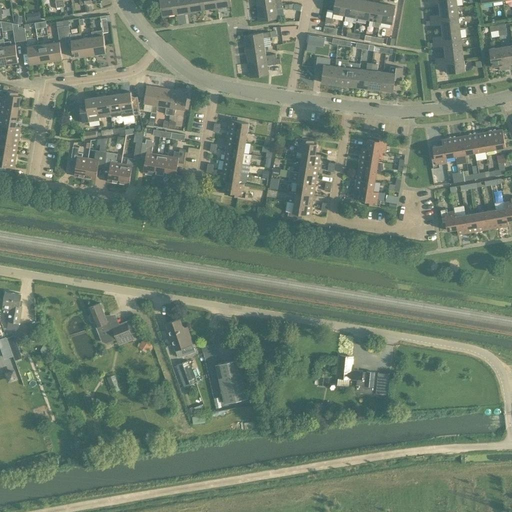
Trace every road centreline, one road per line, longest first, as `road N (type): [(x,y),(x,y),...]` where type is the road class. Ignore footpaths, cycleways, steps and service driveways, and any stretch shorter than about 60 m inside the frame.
road 1 (unclassified): [(511,436),(500,370),(473,350),(0,270)]
road 2 (unclassified): [(57,511),(313,466),(511,445)]
road 3 (residential): [(129,197),(39,182),(47,94),(62,81),(128,73),(158,49)]
road 4 (residential): [(410,194),(405,231),(333,220),(349,106)]
road 5 (residential): [(511,95),(435,111),(349,106)]
